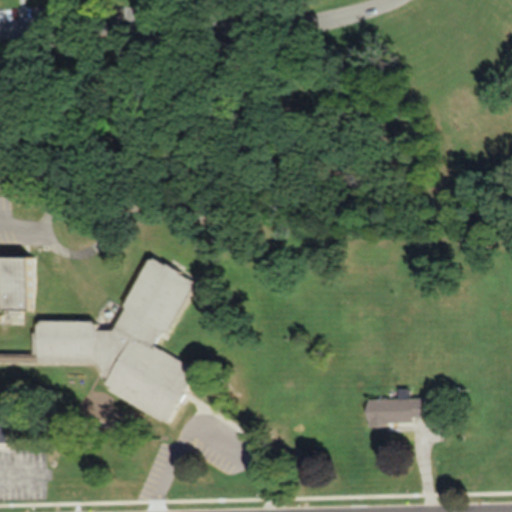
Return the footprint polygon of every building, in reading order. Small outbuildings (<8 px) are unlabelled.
[(157,254),(122,323),(157,341),(201,282),(157,254)] [(7,256),(7,309),(37,309),(37,256),(7,256)] [(41,317),(41,355),(100,355),(100,317),(41,317)] [(137,339),(110,382),(95,360),(105,357),(104,330),(122,328),(137,339)] [(110,386),(139,338),(197,373),(167,421),(110,386)] [(372,396),(395,396),(431,395),(431,424),(372,425),(372,396)] [(0,439),(10,440),(11,399),(0,399),(0,439)]
